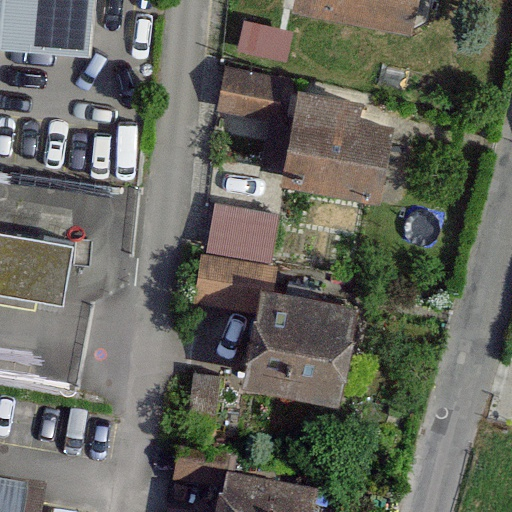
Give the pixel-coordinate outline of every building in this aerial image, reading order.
[(0,0),(0,39),(85,47),(89,0),(0,0)] [(411,22),(414,0),(297,0),(297,2),(411,22)] [(277,117),(283,76),(228,69),(223,110),(277,117)] [(390,121),(356,115),(359,99),(300,89),(284,177),(377,194),(390,121)] [(275,214),(217,206),(212,244),(270,251),(275,214)] [(0,288),(58,298),(67,243),(0,232),(0,288)] [(260,308),(263,287),(266,263),(204,255),(197,299),(260,308)] [(340,392),(353,300),(263,287),(260,308),(250,379),(340,392)] [(219,489),(222,466),(177,459),(173,482),(219,489)] [(313,511),(315,500),(226,486),(221,511),(313,511)] [(0,511),(42,511),(45,497),(0,489),(0,511)]
